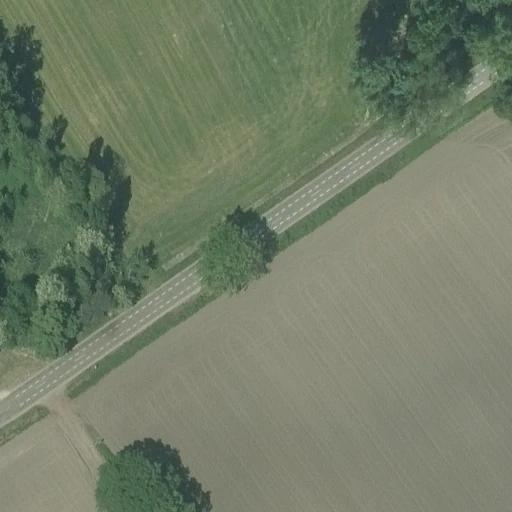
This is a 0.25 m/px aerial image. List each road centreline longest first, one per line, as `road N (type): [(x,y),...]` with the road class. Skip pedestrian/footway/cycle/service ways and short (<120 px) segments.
road 1 (tertiary): [(0,415),(511,57)]
road 2 (track): [(42,384),(129,511)]
